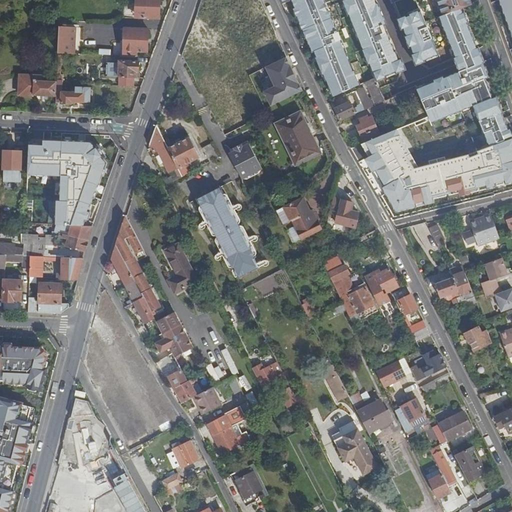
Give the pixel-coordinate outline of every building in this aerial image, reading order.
[(160,0),(136,0),(136,10),(139,10),(139,18),(160,19),(160,0)] [(320,0),(292,0),(290,1),(333,95),(360,85),(320,0)] [(403,70),(374,0),(342,0),(376,81),(403,70)] [(429,0),(435,17),(459,8),(472,3),(470,0),(429,0)] [(511,0),(498,0),(508,23),(511,33),(511,0)] [(489,77),(459,8),(435,17),(433,18),(454,72),(416,88),(432,122),(473,106),(492,98),(484,78),(489,77)] [(438,57),(419,9),(392,20),(411,67),(438,57)] [(271,23),(256,30),(259,35),(273,28),(271,23)] [(76,27),(59,27),(58,53),(64,54),(74,54),(76,27)] [(149,29),(128,28),(127,36),(124,36),(123,56),(137,57),(138,51),(148,52),(149,29)] [(243,37),(233,42),(233,44),(237,51),(246,69),(248,68),(261,62),(248,34),(243,37)] [(192,82),(213,73),(202,50),(181,59),(192,82)] [(229,57),(216,64),(225,82),(247,71),(246,69),(237,51),(228,55),(229,57)] [(228,55),(215,61),(216,64),(229,57),(228,55)] [(286,57),(266,67),(275,87),(265,92),(272,106),(303,91),(286,57)] [(119,63),(107,62),(106,77),(136,78),(137,72),(138,72),(139,61),(119,61),(119,63)] [(42,76),(20,75),(19,95),(56,96),(57,82),(41,81),(42,76)] [(63,81),(57,81),(57,82),(56,96),(56,103),(62,103),(71,104),(71,101),(90,102),(90,88),(76,88),(75,91),(71,91),(71,93),(62,93),(63,81)] [(129,101),(135,103),(139,90),(133,88),(129,101)] [(337,121),(355,113),(346,94),(329,102),(337,121)] [(473,106),(489,145),(511,138),(511,136),(497,96),(492,98),(473,106)] [(236,102),(229,106),(235,116),(242,113),(236,102)] [(360,144),(379,136),(370,113),(351,121),(360,144)] [(299,115),(279,125),(297,162),(317,152),(299,115)] [(235,116),(219,124),(225,135),(241,127),(235,116)] [(156,126),(149,145),(154,154),(159,151),(170,173),(178,169),(178,168),(168,148),(156,126)] [(461,197),(511,181),(511,138),(489,145),(417,168),(398,129),(379,136),(360,144),(367,157),(364,159),(372,172),(376,170),(385,186),(382,187),(386,193),(397,212),(434,203),(435,198),(460,193),(461,197)] [(189,137),(168,148),(178,168),(185,165),(200,157),(189,137)] [(85,140),(85,142),(43,140),(43,145),(28,144),(25,223),(57,225),(85,226),(107,163),(103,158),(105,156),(97,144),(94,146),(91,141),(85,140)] [(212,143),(203,148),(210,161),(219,156),(212,143)] [(235,150),(229,154),(242,179),(262,168),(249,143),(242,147),(241,144),(234,147),(235,150)] [(21,152),(4,152),(4,169),(5,169),(4,174),(13,174),(13,181),(21,181),(21,175),(21,152)] [(185,165),(178,168),(178,169),(182,177),(189,173),(185,165)] [(220,187),(197,199),(206,216),(208,215),(213,225),(211,226),(222,247),(224,246),(229,256),(227,257),(232,268),(234,267),(239,277),(259,267),(254,257),(255,256),(249,245),(247,246),(242,237),(245,236),(233,214),(231,215),(226,206),(229,205),(220,187)] [(303,197),(276,210),(284,224),(292,220),(302,239),(322,229),(317,220),(315,221),(310,211),(303,197)] [(353,202),(333,198),(329,217),(336,219),(335,223),(355,228),(356,224),(357,223),(358,222),(359,221),(359,219),(358,218),(357,217),(358,213),(351,211),(353,202)] [(477,219),(469,222),(473,230),(463,234),(467,245),(476,241),(478,246),(500,239),(491,214),(484,217),(484,218),(477,221),(477,219)] [(146,256),(126,216),(122,227),(125,233),(128,238),(139,260),(146,256)] [(85,226),(57,225),(55,232),(53,231),(52,235),(59,236),(59,233),(88,241),(92,226),(85,226)] [(437,225),(429,229),(436,243),(439,242),(444,239),(437,225)] [(125,233),(122,227),(116,245),(135,281),(143,298),(151,312),(154,310),(160,307),(124,240),(128,238),(125,233)] [(38,235),(21,234),(22,243),(24,243),(45,244),(45,245),(61,246),(66,247),(85,252),(88,241),(59,233),(59,236),(52,235),(46,235),(45,237),(38,237),(38,235)] [(45,244),(24,243),(24,250),(23,256),(31,256),(44,257),(45,245),(45,244)] [(0,255),(6,255),(23,256),(24,250),(15,248),(15,245),(0,244),(0,255)] [(178,244),(166,251),(178,275),(169,280),(175,293),(197,281),(178,244)] [(135,281),(116,245),(112,259),(126,286),(135,281)] [(23,256),(6,255),(5,261),(23,262),(23,271),(30,271),(31,256),(23,256)] [(44,257),(31,256),(30,271),(30,277),(43,278),(44,261),(44,257)] [(63,258),(53,257),(53,261),(61,261),(63,261),(62,278),(62,279),(78,280),(84,258),(63,258)] [(338,257),(324,263),(343,304),(350,317),(357,313),(360,319),(377,311),(364,284),(353,289),(347,275),(349,273),(345,265),(343,267),(338,257)] [(502,258),(485,264),(490,280),(482,283),(484,291),(498,286),(495,279),(508,275),(502,258)] [(386,265),(377,270),(377,271),(379,274),(388,269),(386,265)] [(463,267),(450,272),(453,277),(460,296),(456,298),(458,303),(466,300),(474,297),(474,295),(464,271),(463,267)] [(388,269),(379,274),(377,271),(364,277),(365,278),(375,299),(376,301),(379,306),(389,301),(385,293),(398,287),(389,268),(388,269)] [(453,277),(435,284),(440,298),(451,294),(453,299),(456,298),(460,296),(453,277)] [(12,281),(4,281),(3,302),(14,302),(14,300),(22,300),(22,282),(12,281)] [(135,281),(126,286),(133,299),(134,302),(143,298),(135,281)] [(36,298),(29,298),(28,312),(61,314),(69,307),(69,304),(61,303),(62,284),(40,283),(39,301),(35,300),(36,298)] [(498,286),(484,291),(487,298),(496,295),(501,311),(511,307),(511,289),(500,293),(498,286)] [(410,295),(398,301),(405,315),(417,309),(410,295)] [(474,297),(466,300),(468,305),(476,302),(474,297)] [(143,298),(134,302),(145,323),(154,318),(152,315),(151,312),(143,298)] [(309,302),(302,305),(306,314),(313,310),(309,302)] [(343,304),(334,309),(336,314),(345,309),(343,304)] [(313,310),(306,314),(310,320),(317,317),(313,310)] [(174,312),(156,322),(165,339),(156,343),(161,352),(170,348),(175,358),(178,359),(181,354),(193,348),(174,312)] [(357,313),(350,317),(354,326),(362,322),(360,319),(357,313)] [(423,320),(409,327),(412,334),(427,327),(423,320)] [(215,321),(198,329),(209,351),(226,343),(215,321)] [(148,324),(143,328),(148,336),(154,332),(148,324)] [(427,327),(412,334),(416,341),(430,334),(427,327)] [(478,327),(465,334),(469,343),(470,342),(474,350),(492,342),(487,330),(481,333),(478,327)] [(507,331),(500,333),(508,358),(511,356),(511,330),(508,332),(507,331)] [(111,342),(112,345),(121,340),(127,352),(131,350),(122,335),(111,342)] [(112,345),(104,349),(117,372),(133,363),(127,352),(121,340),(112,345)] [(25,385),(41,389),(46,369),(44,368),(46,358),(40,348),(0,346),(0,382),(26,384),(25,385)] [(205,367),(212,383),(237,371),(231,357),(235,355),(231,346),(220,352),(224,360),(217,363),(212,353),(205,356),(209,365),(205,367)] [(416,366),(410,369),(417,382),(446,367),(440,354),(433,357),(431,352),(430,352),(423,355),(428,365),(418,370),(416,366)] [(101,354),(83,363),(92,380),(100,376),(111,395),(120,390),(101,354)] [(398,360),(376,371),(384,387),(406,376),(398,360)] [(261,364),(254,368),(265,390),(276,384),(278,386),(280,385),(283,390),(280,391),(288,407),(297,402),(277,362),(263,369),(261,364)] [(333,364),(322,370),(338,400),(349,395),(333,364)] [(133,370),(126,374),(141,405),(153,399),(145,385),(142,387),(140,384),(133,370)] [(181,370),(169,377),(175,388),(183,402),(194,397),(196,395),(190,385),(198,381),(196,377),(187,382),(181,370)] [(234,376),(227,379),(235,393),(241,389),(234,376)] [(434,380),(422,386),(426,394),(438,387),(434,380)] [(506,380),(500,381),(502,388),(509,386),(506,380)] [(196,395),(194,397),(198,405),(200,404),(205,414),(221,405),(212,387),(196,395)] [(358,393),(350,397),(354,406),(363,401),(358,393)] [(0,511),(8,511),(9,511),(14,492),(11,491),(18,465),(21,465),(25,450),(22,449),(23,444),(27,445),(32,423),(27,422),(31,408),(0,399),(0,511)] [(402,407),(395,410),(405,432),(414,427),(413,427),(427,419),(416,399),(402,406),(402,407)] [(380,400),(357,412),(368,433),(391,421),(380,400)] [(77,433),(86,456),(104,448),(85,401),(73,406),(77,417),(76,418),(81,431),(77,433)] [(225,415),(207,424),(222,454),(240,446),(241,448),(250,443),(251,440),(247,431),(242,433),(237,424),(247,419),(246,419),(244,414),(240,406),(227,413),(225,414),(225,415)] [(511,409),(495,418),(500,428),(505,425),(509,432),(511,431),(511,409)] [(251,410),(244,414),(246,419),(253,416),(251,410)] [(464,412),(438,424),(446,439),(447,441),(472,429),(464,412)] [(351,424),(338,428),(340,434),(353,430),(351,424)] [(395,424),(377,430),(383,446),(401,441),(395,424)] [(438,424),(434,426),(442,441),(446,439),(438,424)] [(158,427),(148,433),(151,440),(162,434),(158,427)] [(358,428),(334,440),(345,461),(354,457),(363,475),(378,467),(358,428)] [(136,443),(148,440),(146,433),(134,436),(136,443)] [(171,445),(173,449),(182,445),(180,441),(171,445)] [(182,445),(173,449),(174,451),(181,465),(182,468),(199,459),(190,441),(182,445)] [(473,447),(455,456),(468,481),(480,475),(476,468),(482,465),(473,447)] [(441,450),(434,454),(444,474),(449,483),(456,480),(441,450)] [(173,469),(181,465),(174,451),(166,454),(173,469)] [(121,511),(143,511),(112,453),(89,465),(102,488),(107,485),(121,511)] [(253,464),(233,474),(245,497),(262,489),(266,497),(269,495),(256,471),(253,464)] [(437,470),(426,475),(429,481),(442,474),(441,472),(438,473),(437,470)] [(176,474),(162,481),(167,490),(180,483),(176,474)] [(442,474),(429,481),(437,499),(451,492),(447,484),(442,475),(442,474)] [(411,488),(400,494),(409,511),(418,511),(415,505),(419,503),(411,488)]
